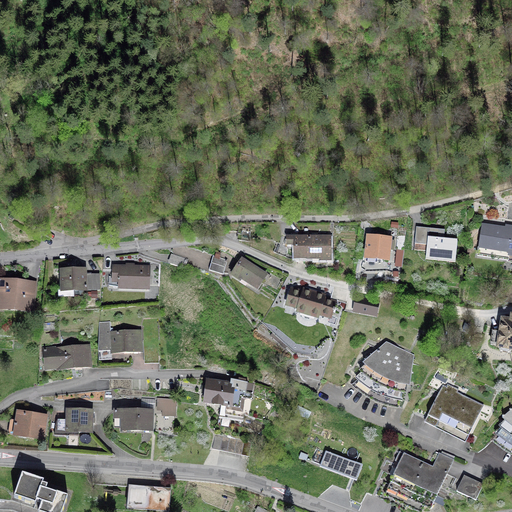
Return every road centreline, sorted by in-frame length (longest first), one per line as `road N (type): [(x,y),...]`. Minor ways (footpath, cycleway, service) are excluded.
road 1 (residential): [(80,245),(220,239),(274,267),(471,310)]
road 2 (residential): [(80,245),(203,218),(334,220),(468,196)]
road 3 (residential): [(0,457),(215,472),(338,511)]
road 4 (track): [(410,53),(319,64),(273,102),(186,137),(103,141)]
road 5 (track): [(511,92),(432,93),(410,53),(461,25),(511,28)]
road 6 (residential): [(0,410),(11,400),(106,375),(220,373)]
road 7 (residential): [(325,393),(475,459),(511,465)]
